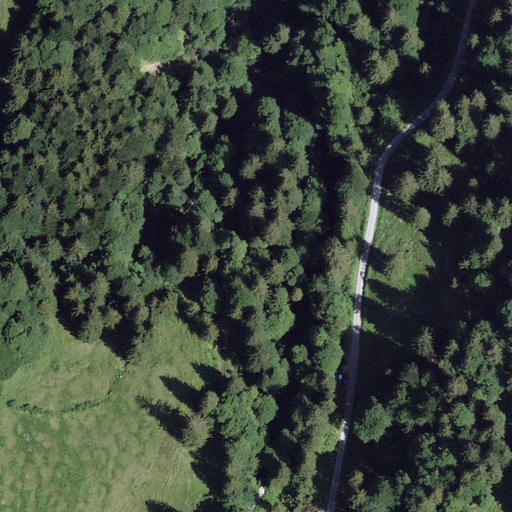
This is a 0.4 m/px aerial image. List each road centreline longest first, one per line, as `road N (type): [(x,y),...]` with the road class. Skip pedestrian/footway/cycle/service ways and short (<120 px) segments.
road 1 (track): [(172,511),(212,415),(220,349),(208,306),(191,284),(150,287),(122,252),(175,111),(187,0)]
road 2 (track): [(325,511),(349,396),(354,279),(375,172),(444,88),(475,0)]
